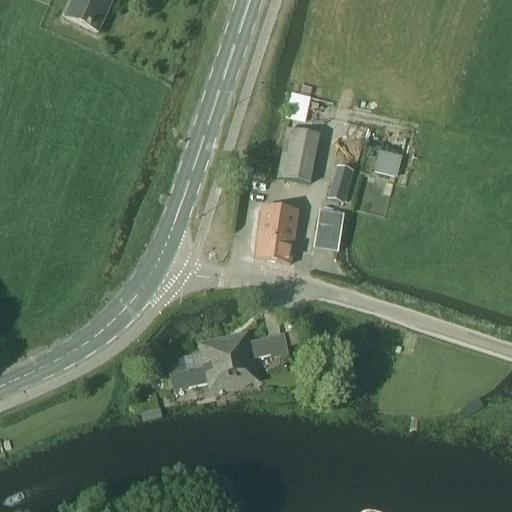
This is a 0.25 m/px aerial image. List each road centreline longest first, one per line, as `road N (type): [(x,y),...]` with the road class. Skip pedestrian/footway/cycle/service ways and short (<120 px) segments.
road 1 (unclassified): [(156,265),(324,293),(511,352)]
road 2 (secondary): [(156,265),(248,0)]
road 3 (secondary): [(0,387),(99,333),(156,265)]
